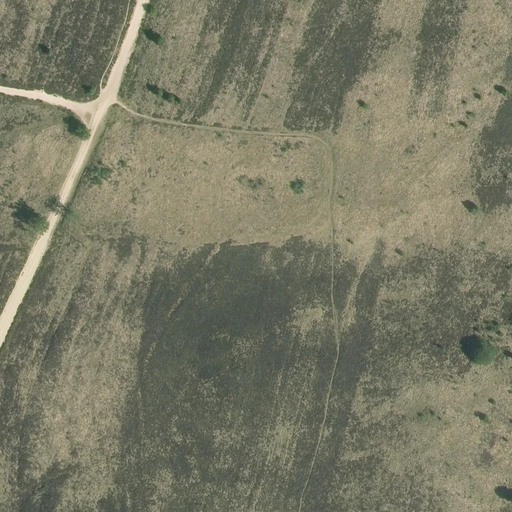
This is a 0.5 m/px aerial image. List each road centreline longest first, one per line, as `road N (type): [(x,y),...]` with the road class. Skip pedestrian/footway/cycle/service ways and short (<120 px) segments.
road 1 (track): [(0,334),(99,114)]
road 2 (track): [(99,114),(142,0)]
